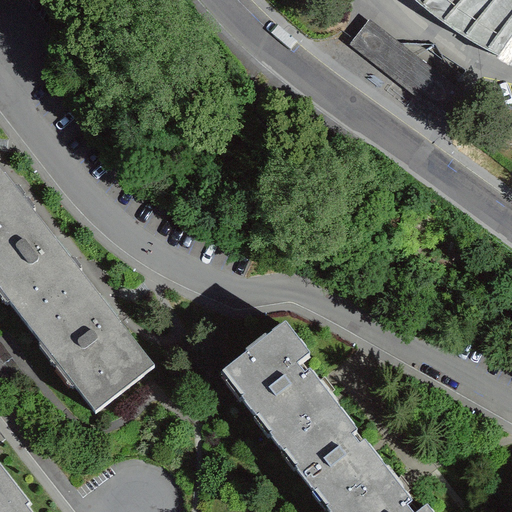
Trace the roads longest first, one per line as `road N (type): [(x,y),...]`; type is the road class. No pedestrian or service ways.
road 1 (residential): [(511,401),(298,291),(225,289),(154,253),(90,200),(0,85)]
road 2 (unclassified): [(221,0),(248,31),(511,226)]
